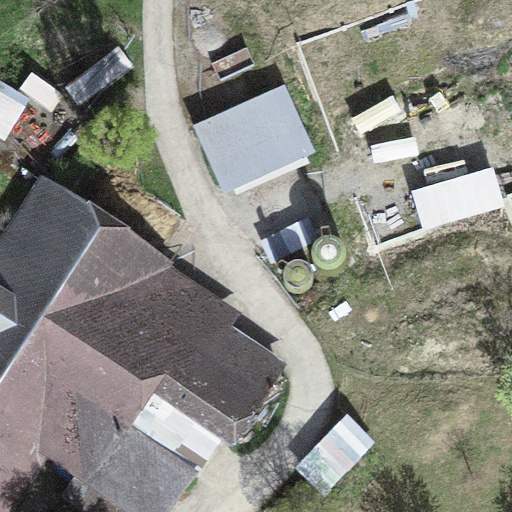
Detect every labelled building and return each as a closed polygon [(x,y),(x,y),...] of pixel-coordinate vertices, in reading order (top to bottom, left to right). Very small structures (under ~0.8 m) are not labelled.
[(300,80),(214,127),(256,203),(342,157),(300,80)] [(495,180),(416,194),(423,232),(502,217),(495,180)] [(62,204),(0,298),(0,480),(33,430),(87,469),(67,496),(89,511),(165,511),(190,483),(118,424),(144,386),(239,434),(279,372),(214,327),(225,312),(62,204)] [(315,250),(313,267),(322,276),(334,278),(345,271),(349,259),(342,245),(327,241),(315,250)] [(283,283),(295,294),(308,291),(314,277),(306,264),(296,262),(288,266),(283,275),(283,283)]
